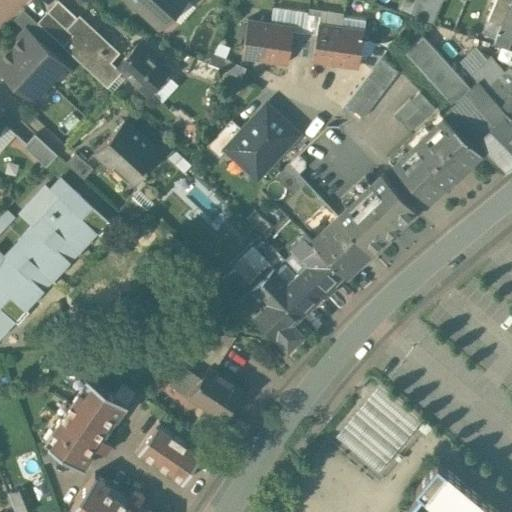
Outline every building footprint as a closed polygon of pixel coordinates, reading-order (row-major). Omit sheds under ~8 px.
[(77,17),(59,0),(56,0),(47,10),(66,28),(77,17)] [(144,0),(140,5),(139,4),(136,7),(158,27),(182,0),(144,0)] [(436,6),(422,0),(421,0),(415,16),(431,21),(436,6)] [(511,2),(504,0),(494,0),(486,19),(500,25),(511,2)] [(500,25),(493,43),(505,47),(511,31),(511,2),(500,25)] [(446,11),(436,6),(431,21),(440,24),(446,11)] [(66,28),(47,10),(37,22),(38,22),(46,30),(62,44),(72,33),(66,28)] [(119,51),(79,14),(77,17),(66,28),(72,33),(62,44),(107,86),(123,69),(118,65),(117,66),(111,60),(119,51)] [(270,22),(247,18),(242,55),(265,59),(270,22)] [(38,22),(30,31),(38,38),(46,30),(38,22)] [(293,25),(270,22),(265,59),(288,62),(293,25)] [(341,26),(318,22),(312,59),(335,63),(341,26)] [(364,29),(341,26),(335,63),(358,67),(364,29)] [(30,31),(29,31),(13,48),(48,80),(64,63),(38,38),(30,31)] [(464,80),(423,35),(405,51),(446,96),(464,80)] [(167,71),(137,44),(118,65),(123,69),(135,80),(134,82),(147,93),(167,71)] [(48,80),(13,48),(0,62),(0,68),(5,73),(31,98),(48,80)] [(504,71),(490,56),(472,73),(485,87),(483,88),(510,117),(511,114),(511,68),(509,65),(504,71)] [(381,57),(345,104),(363,117),(399,71),(381,57)] [(483,88),(476,80),(469,86),(464,80),(446,96),(452,102),(443,110),(454,124),(480,149),(503,171),(511,164),(511,119),(510,117),(483,88)] [(420,91),(411,99),(410,98),(394,114),(410,131),(435,107),(420,91)] [(255,178),(298,133),(265,101),(239,127),(221,146),(223,148),(255,178)] [(454,124),(439,109),(388,157),(427,198),(480,149),(454,124)] [(303,149),(325,123),(316,115),(293,140),(303,149)] [(221,146),(239,127),(230,119),(207,145),(217,154),(223,148),(221,146)] [(159,153),(124,120),(94,151),(110,166),(114,162),(131,179),(127,183),(129,185),(159,153)] [(57,154),(35,134),(23,145),(46,166),(57,154)] [(93,168),(75,152),(66,162),(83,178),(93,168)] [(288,163),(275,175),(293,194),(306,182),(288,163)] [(232,209),(186,173),(174,189),(220,225),(232,209)] [(383,173),(338,216),(371,250),(389,233),(390,232),(388,229),(394,224),(396,226),(397,225),(415,207),(383,173)] [(0,307),(17,323),(28,311),(25,308),(96,231),(99,234),(110,223),(61,177),(49,190),(57,197),(2,257),(0,254),(0,307)] [(254,208),(246,217),(265,233),(273,223),(254,208)] [(20,213),(0,234),(0,246),(4,250),(30,223),(20,213)] [(338,216),(311,240),(344,274),(344,275),(371,250),(338,216)] [(304,233),(290,248),(306,265),(321,251),(311,240),(304,233)] [(269,264),(253,247),(241,258),(257,275),(269,264)] [(306,265),(299,273),(321,296),(324,299),(335,288),(333,285),(344,274),(321,251),(306,265)] [(287,284),(273,270),(262,280),(276,294),(287,284)] [(321,296),(299,273),(287,284),(276,294),(298,318),(321,296)] [(262,280),(252,290),(265,304),(276,294),(262,280)] [(265,304),(253,316),(275,339),(276,338),(287,349),(301,335),(291,325),(298,318),(276,294),(265,304)] [(195,336),(166,338),(166,342),(188,355),(206,366),(207,365),(213,369),(235,336),(223,333),(195,336)] [(206,366),(188,355),(178,370),(196,381),(206,366)] [(213,369),(207,365),(206,366),(196,381),(188,394),(205,405),(197,417),(214,428),(221,417),(222,417),(242,387),(213,369)] [(127,402),(87,375),(85,377),(92,381),(85,392),(79,388),(71,400),(65,397),(55,412),(60,416),(52,427),(58,431),(51,442),(49,441),(48,443),(84,467),(85,465),(84,465),(97,446),(106,452),(112,442),(103,436),(125,404),(126,404),(127,402)] [(333,435),(376,471),(418,421),(376,386),(333,435)] [(201,449),(159,421),(160,420),(158,419),(137,450),(139,451),(140,451),(181,479),(183,481),(204,449),(202,448),(201,449)] [(495,511),(438,465),(415,493),(421,498),(436,511),(495,511)] [(128,496),(96,473),(96,472),(94,471),(70,507),(72,508),(73,507),(81,511),(152,511),(138,502),(144,493),(135,487),(128,496)] [(20,489),(8,494),(14,511),(25,511),(29,511),(20,489)] [(436,511),(421,498),(408,511),(436,511)]
